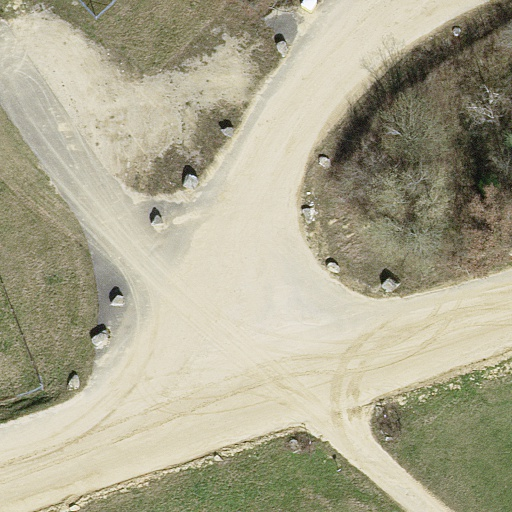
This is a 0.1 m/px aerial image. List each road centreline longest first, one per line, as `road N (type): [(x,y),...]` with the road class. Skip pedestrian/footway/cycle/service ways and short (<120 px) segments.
road 1 (track): [(511,314),(0,494)]
road 2 (track): [(373,0),(250,202),(202,425)]
road 3 (trunk): [(0,192),(51,511)]
road 4 (track): [(294,392),(431,511)]
